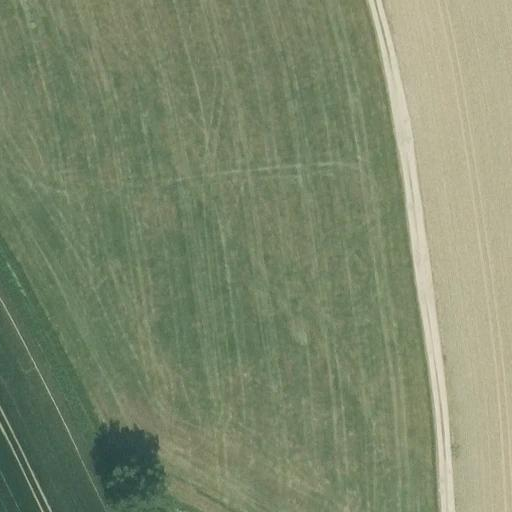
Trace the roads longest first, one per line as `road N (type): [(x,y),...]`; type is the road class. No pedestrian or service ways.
road 1 (track): [(447,511),(412,131),(383,0)]
road 2 (track): [(215,511),(165,483),(128,474),(58,499)]
